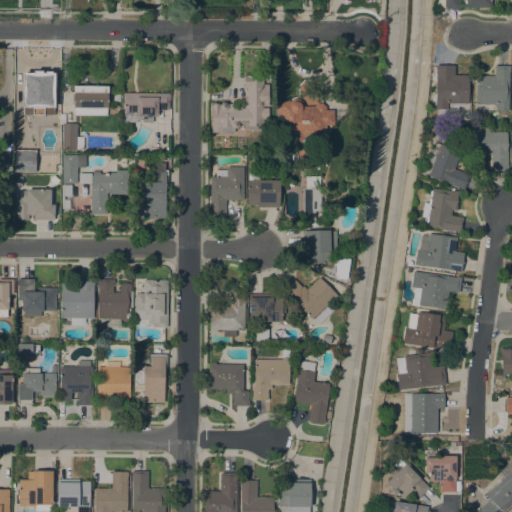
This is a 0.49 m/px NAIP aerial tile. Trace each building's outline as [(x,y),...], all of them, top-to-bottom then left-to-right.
[(491,0),(491,7),(459,7),(459,9),(444,9),(444,7),(436,7),(436,0),(459,0),(459,4),(465,4),(465,0),(491,0)] [(434,109),(435,79),(430,79),(431,69),(435,69),(435,65),(454,65),(454,75),(468,75),(467,104),(465,104),(465,110),(434,109)] [(508,111),(496,111),(496,104),(475,104),(476,76),(494,76),(494,66),(509,66),(509,72),(508,111)] [(268,106),(262,106),(262,108),(268,108),(268,119),(263,119),(263,130),(248,130),(248,129),(246,129),(246,124),(238,124),(238,126),(236,128),(234,128),(234,132),(229,132),(229,133),(211,133),(211,104),(220,104),(221,102),(225,102),(226,104),(232,104),(232,107),(244,107),(244,98),(246,98),(246,76),(251,76),(251,74),(256,74),(256,76),(263,76),(263,85),(268,85),(268,106)] [(108,86),(107,108),(106,108),(106,116),(75,115),(75,108),(73,108),(73,86),(108,86)] [(53,114),(52,88),(24,89),(24,103),(38,102),(39,109),(32,109),(32,114),(53,114)] [(170,94),(170,100),(168,100),(168,110),(157,110),(157,116),(152,116),(152,122),(126,122),(126,116),(124,116),(124,99),(123,99),(123,93),(170,94)] [(334,125),(326,125),(326,137),(278,138),(278,114),(276,112),(276,108),(277,106),(277,102),(289,101),(290,100),(291,99),(293,99),(297,99),(299,99),(301,100),(302,101),(303,104),(304,106),(313,106),(314,105),(315,104),(317,103),(319,103),(321,103),(323,105),(325,106),(325,107),(325,110),(333,110),(334,125)] [(76,144),(83,144),(83,150),(76,150),(62,150),(62,124),(60,124),(60,114),(65,114),(65,123),(76,123),(76,144)] [(53,129),(56,129),(56,145),(37,145),(37,142),(20,142),(20,119),(53,120),(53,129)] [(506,152),(507,152),(506,171),(491,170),(491,155),(466,154),(466,132),(480,132),(480,126),(492,126),(492,133),(506,133),(506,152)] [(433,162),(428,160),(435,143),(460,152),(453,169),(469,175),(463,190),(427,176),(433,162)] [(47,171),(35,171),(35,173),(13,173),(13,150),(26,150),(26,149),(35,149),(35,154),(47,154),(47,171)] [(61,155),(85,155),(85,167),(76,168),(76,183),(62,183),(61,155)] [(167,188),(165,188),(165,218),(135,218),(135,183),(154,183),(154,163),(165,163),(165,171),(167,171),(167,188)] [(243,194),(243,200),(225,200),(225,218),(209,218),(210,170),(226,170),(226,166),(243,167),(243,194)] [(99,174),(108,174),(108,173),(115,173),(115,170),(128,170),(128,194),(109,194),(109,193),(106,193),(106,214),(90,214),(90,172),(99,172),(99,174)] [(248,180),(248,174),(259,174),(259,180),(278,180),(278,207),(257,207),(257,205),(247,205),(247,180),(248,180)] [(61,184),(71,184),(71,209),(61,209),(61,184)] [(320,211),(314,211),(314,220),(302,220),(302,188),(320,188),(320,211)] [(426,225),(425,225),(426,218),(420,218),(423,203),(427,203),(428,199),(430,199),(430,197),(429,196),(429,191),(431,191),(431,188),(453,191),(461,192),(460,198),(458,197),(456,211),(451,210),(450,216),(463,218),(460,232),(426,227),(426,225)] [(33,215),(28,215),(28,220),(16,220),(16,208),(13,208),(13,199),(19,199),(19,191),(26,191),(26,190),(50,189),(50,205),(53,205),(54,220),(33,220),(33,215)] [(305,253),(303,253),(302,232),(336,231),(336,250),(330,250),(330,263),(305,263),(305,253)] [(416,249),(417,249),(418,241),(419,241),(420,235),(428,236),(428,234),(456,238),(454,252),(463,254),(461,272),(413,265),(416,249)] [(455,277),(460,277),(458,293),(448,292),(445,310),(418,306),(411,305),(410,303),(411,299),(412,300),(413,293),(412,293),(413,288),(410,287),(413,271),(455,277)] [(318,277),(337,296),(332,301),(331,300),(327,304),(333,310),(318,324),(312,318),(311,319),(300,307),(297,310),(291,303),(293,301),(283,290),(294,280),(301,287),(302,286),(306,289),(318,277)] [(0,279),(13,279),(13,294),(8,294),(8,310),(0,310),(0,279)] [(33,279),(33,291),(38,291),(38,288),(56,287),(56,294),(55,294),(55,310),(42,310),(42,311),(40,311),(40,316),(27,316),(27,312),(21,312),(21,300),(18,300),(18,286),(17,286),(16,279),(33,279)] [(97,318),(98,285),(97,285),(97,280),(114,280),(114,284),(131,284),(131,288),(130,288),(129,319),(127,319),(127,320),(121,320),(121,319),(97,318)] [(152,327),(152,325),(151,325),(151,323),(149,323),(149,320),(135,320),(135,311),(134,311),(135,294),(143,294),(143,280),(167,280),(167,327),(152,327)] [(60,318),(60,283),(78,283),(78,282),(94,282),(94,285),(93,285),(93,318),(85,318),(60,318)] [(216,332),(209,332),(209,306),(222,306),(222,301),(229,301),(229,289),(244,289),(244,330),(235,330),(235,336),(223,337),(223,330),(216,330),(216,332)] [(281,294),(281,322),(248,322),(248,294),(281,294)] [(404,328),(406,328),(408,313),(416,314),(417,312),(445,317),(443,330),(452,332),(449,350),(402,343),(404,328)] [(268,343),(252,343),(252,329),(268,329),(268,343)] [(332,337),(329,344),(321,342),(323,334),(332,337)] [(39,352),(30,352),(30,344),(39,344),(39,352)] [(511,375),(501,375),(501,356),(500,356),(500,348),(511,348),(511,375)] [(395,374),(397,374),(395,358),(403,357),(403,356),(423,354),(423,353),(431,352),(432,367),(443,366),(445,384),(397,390),(395,374)] [(166,370),(164,370),(164,403),(143,403),(143,400),(133,400),(133,366),(149,366),(149,354),(166,354),(166,370)] [(281,358),(288,358),(288,385),(271,385),(271,389),(267,389),(267,400),(251,400),(251,395),(251,360),(281,360),(281,358)] [(60,397),(60,366),(77,366),(77,360),(89,360),(89,367),(92,367),(92,405),(76,405),(76,402),(59,401),(59,397),(60,397)] [(129,402),(107,402),(107,406),(95,406),(95,399),(97,399),(97,367),(104,367),(104,361),(119,361),(119,367),(129,367),(129,402)] [(314,363),(313,372),(314,372),(312,382),(329,385),(323,419),(324,420),(324,424),(307,421),(310,405),(293,402),(300,361),(314,363)] [(243,364),(243,391),(248,391),(248,400),(249,400),(249,406),(232,406),(232,394),(225,394),(225,389),(207,389),(207,362),(215,362),(215,364),(243,364)] [(20,384),(20,367),(35,366),(40,370),(40,374),(55,374),(55,397),(36,396),(36,398),(32,398),(32,405),(16,405),(16,399),(16,384),(20,384)] [(8,403),(8,404),(0,404),(0,370),(11,370),(12,403),(8,403)] [(438,394),(438,393),(443,393),(443,408),(437,408),(436,433),(402,433),(403,394),(438,394)] [(424,457),(440,457),(440,456),(455,456),(455,492),(441,492),(441,482),(428,482),(428,473),(424,473),(424,457)] [(404,464),(405,463),(429,488),(419,498),(411,490),(402,499),(396,493),(394,495),(383,484),(404,464)] [(481,511),(479,510),(489,500),(481,491),(510,463),(511,465),(511,504),(504,511),(501,511),(499,510),(497,511),(481,511)] [(18,479),(27,480),(27,472),(32,472),(32,471),(52,471),(52,510),(41,509),(41,504),(35,504),(35,506),(33,506),(33,507),(27,507),(27,506),(18,506),(18,479)] [(147,488),(165,489),(164,511),(132,511),(132,477),(131,477),(131,471),(147,471),(147,488)] [(111,488),(111,472),(127,472),(127,477),(126,511),(110,511),(94,511),(94,488),(111,488)] [(220,491),(220,473),(237,473),(237,479),(236,479),(235,511),(203,511),(203,491),(204,491),(220,491)] [(278,511),(279,480),(310,480),(310,506),(308,507),(308,511),(278,511)] [(89,507),(88,507),(88,511),(77,511),(77,506),(57,506),(57,482),(78,482),(78,481),(89,482),(89,507)] [(241,511),(241,485),(239,485),(239,481),(241,481),(256,481),(256,498),(273,498),(273,511),(241,511)] [(0,511),(0,490),(8,490),(8,511),(0,511)] [(428,506),(427,511),(390,511),(391,508),(393,508),(394,501),(428,506)]
